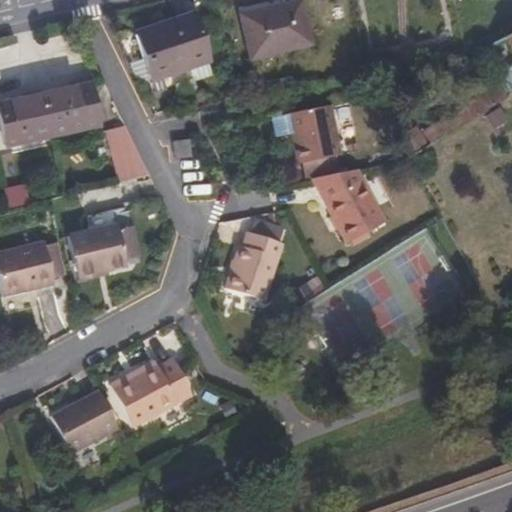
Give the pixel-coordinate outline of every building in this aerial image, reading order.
[(267,0),(234,10),(235,17),(272,8),(274,12),(280,11),(276,0),(267,0)] [(272,8),(235,17),(248,60),(308,45),(297,7),(280,11),(274,12),(272,8)] [(139,50),(143,69),(155,67),(201,57),(192,9),(134,20),(139,50)] [(405,61),(417,57),(414,48),(402,52),(405,61)] [(130,68),(132,71),(143,69),(139,50),(126,52),(130,68)] [(155,67),(143,69),(146,81),(158,78),(155,67)] [(39,88),(50,129),(98,118),(88,76),(39,88)] [(440,125),(447,137),(511,97),(502,85),(440,125)] [(0,115),(6,140),(50,129),(39,88),(0,96),(0,115)] [(331,107),(275,118),(277,132),(275,132),(276,142),(285,140),(285,137),(294,135),(298,135),(301,150),(296,150),(299,165),(342,156),(331,107)] [(125,175),(151,170),(155,168),(127,119),(113,122),(125,175)] [(193,154),(191,141),(175,143),(177,156),(193,154)] [(390,221),(361,172),(313,180),(348,244),(390,221)] [(9,185),(13,203),(29,199),(24,182),(9,185)] [(81,279),(98,275),(98,271),(108,269),(128,264),(126,257),(119,228),(113,209),(90,214),(93,228),(70,235),(81,279)] [(132,224),(119,228),(126,257),(139,252),(132,224)] [(233,289),(270,301),(288,245),(251,233),(233,289)] [(53,279),(68,274),(61,243),(46,248),(53,279)] [(54,283),(53,279),(46,248),(44,244),(0,255),(0,276),(5,296),(54,283)] [(178,360),(162,368),(179,403),(195,394),(178,360)] [(179,403),(162,368),(160,365),(130,381),(129,378),(114,386),(136,427),(180,405),(179,403)] [(124,429),(103,392),(83,402),(85,406),(74,411),(72,408),(55,417),(74,454),(124,429)] [(85,406),(83,402),(72,408),(74,411),(85,406)]
